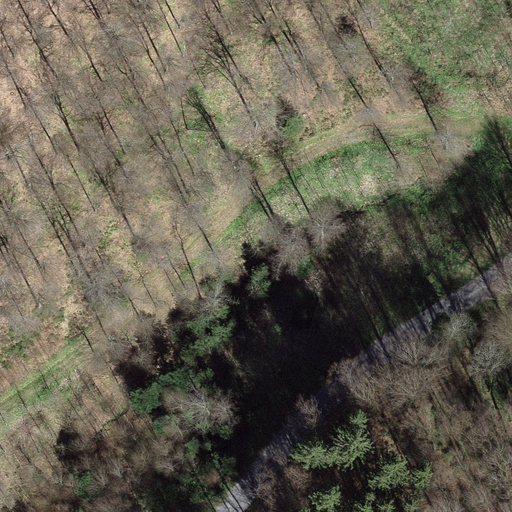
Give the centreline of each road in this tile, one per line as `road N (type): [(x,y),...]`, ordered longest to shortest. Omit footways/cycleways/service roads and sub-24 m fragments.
road 1 (track): [(0,409),(97,347),(284,171),(334,146),(444,124),(479,132),(511,173)]
road 2 (unclassified): [(511,254),(334,387),(280,440),(227,511)]
road 3 (track): [(511,212),(492,243),(402,333)]
